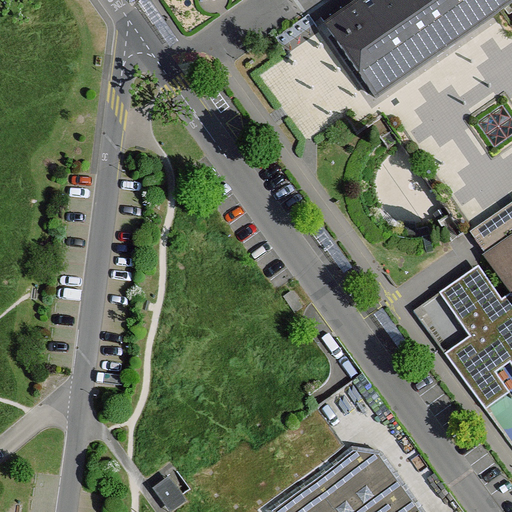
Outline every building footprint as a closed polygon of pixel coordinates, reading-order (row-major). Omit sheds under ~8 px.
[(378,99),(503,11),(511,4),(511,0),(371,0),(329,29),(378,99)] [(482,246),(491,259),(511,244),(511,243),(506,234),(511,230),(511,203),(472,231),(482,246)] [(511,288),(511,244),(491,259),(511,288)] [(511,294),(511,296),(511,297),(511,310),(504,316),(474,272),(440,295),(471,339),(446,356),(487,411),(510,395),(493,369),(506,359),(511,367),(511,294)] [(303,308),(292,292),(285,298),(296,313),(303,308)] [(424,511),(382,454),(354,449),(268,511),(424,511)] [(171,511),(186,502),(167,477),(152,489),(169,511),(171,511)]
